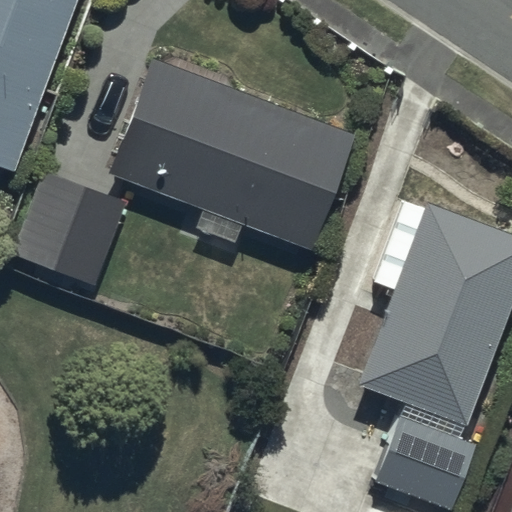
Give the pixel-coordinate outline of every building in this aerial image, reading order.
[(0,0),(0,173),(12,177),(75,0),(0,0)] [(352,140),(147,64),(104,180),(197,215),(190,233),(233,249),(240,230),(309,256),(352,140)] [(125,207),(40,174),(7,256),(92,290),(125,207)] [(511,300),(511,240),(421,206),(353,388),(464,429),(511,300)] [(447,511),(471,450),(396,421),(372,484),(443,511),(447,511)]
